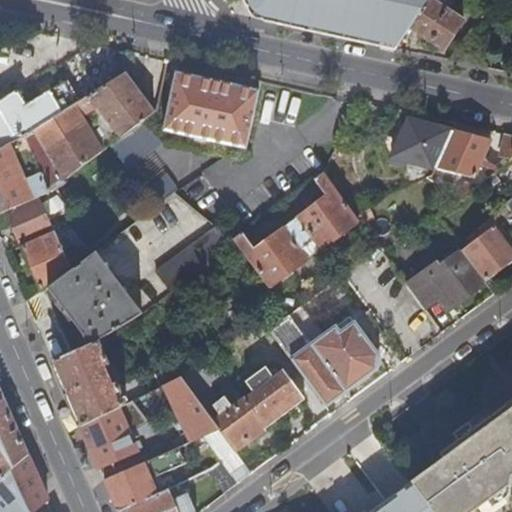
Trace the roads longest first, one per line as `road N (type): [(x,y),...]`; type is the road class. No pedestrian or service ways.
road 1 (residential): [(511,301),(229,511)]
road 2 (tertiary): [(186,31),(511,105)]
road 3 (tertiary): [(85,511),(10,339)]
road 4 (tertiary): [(37,0),(186,31)]
